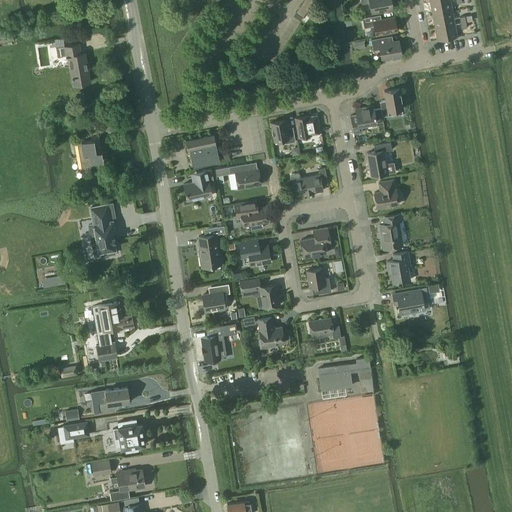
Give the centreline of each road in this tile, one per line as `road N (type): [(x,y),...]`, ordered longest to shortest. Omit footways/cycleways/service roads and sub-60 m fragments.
road 1 (unclassified): [(217,511),(152,129)]
road 2 (unclassified): [(347,203),(357,300),(293,305),(280,215)]
road 3 (unclassified): [(152,129),(127,0)]
road 4 (residential): [(209,119),(201,67),(244,2)]
road 5 (unclassified): [(209,119),(332,96)]
